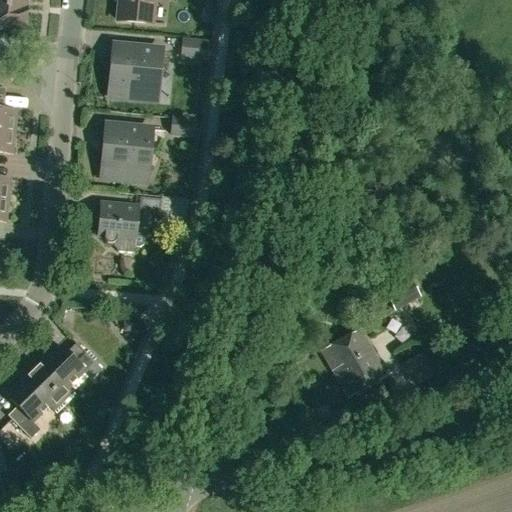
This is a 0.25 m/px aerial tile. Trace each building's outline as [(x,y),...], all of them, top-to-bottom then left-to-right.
[(121,0),(120,22),(153,25),(156,0),(121,0)] [(0,30),(25,33),(28,8),(0,5),(0,30)] [(184,39),(182,59),(210,62),(213,42),(184,39)] [(162,52),(116,47),(112,86),(111,101),(157,105),(158,90),(162,52)] [(17,111),(3,109),(0,109),(0,131),(15,133),(17,111)] [(174,117),(171,137),(201,141),(203,120),(174,117)] [(152,130),(109,126),(105,166),(104,183),(146,186),(148,170),(152,130)] [(0,153),(13,155),(15,133),(0,131),(0,153)] [(12,179),(0,177),(0,200),(10,202),(12,179)] [(161,200),(160,212),(161,212),(162,212),(170,213),(168,232),(182,233),(190,200),(162,198),(161,198),(161,200)] [(0,222),(8,223),(10,202),(0,200),(0,222)] [(100,203),(97,235),(104,236),(104,238),(104,239),(105,242),(106,242),(107,243),(109,243),(112,243),(117,252),(133,254),(134,248),(140,248),(144,245),(143,241),(144,230),(135,230),(137,210),(137,207),(136,207),(100,203)] [(417,276),(384,292),(395,312),(421,299),(420,297),(427,293),(417,276)] [(122,320),(123,334),(137,333),(137,319),(122,320)] [(347,399),(386,377),(359,330),(321,352),(347,399)] [(35,370),(69,405),(79,396),(70,387),(85,372),(93,380),(104,369),(81,346),(72,356),(63,347),(47,363),(44,360),(35,370)] [(10,416),(33,439),(42,430),(35,423),(51,407),(59,415),(69,405),(35,370),(25,380),(27,382),(11,398),(19,407),(10,416)] [(39,470),(33,488),(47,493),(53,476),(39,470)]
